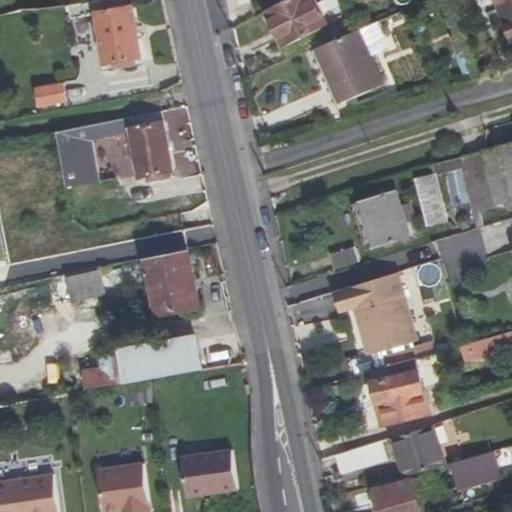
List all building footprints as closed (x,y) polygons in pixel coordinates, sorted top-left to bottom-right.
[(317,5),(314,0),(289,0),(267,12),(285,48),(328,26),(322,15),(317,5)] [(511,0),(497,0),(511,38),(511,0)] [(322,15),(329,11),(323,1),(317,5),(322,15)] [(91,3),(69,6),(72,19),(98,15),(98,14),(96,2),(91,3)] [(98,15),(106,63),(142,57),(134,8),(98,14),(98,15)] [(368,48),(386,40),(379,22),(360,30),(368,48)] [(360,30),(321,47),(335,79),(330,80),(341,105),(384,86),(368,48),(360,30)] [(451,38),(458,56),(465,53),(458,36),(451,38)] [(313,51),(337,106),(341,105),(330,80),(335,79),(321,47),(313,51)] [(40,107),(67,102),(63,84),(37,89),(40,107)] [(140,178),(174,172),(164,112),(130,118),(133,129),(131,129),(140,178)] [(123,135),(121,120),(57,133),(67,186),(97,181),(91,141),(123,135)] [(484,152),(466,157),(480,213),(498,208),(498,206),(492,182),(506,178),(511,202),(511,201),(511,143),(484,151),(484,152)] [(478,230),(484,228),(480,213),(466,157),(433,166),(435,174),(436,176),(462,171),(478,230)] [(462,172),(448,175),(454,205),(468,202),(462,172)] [(435,174),(417,179),(429,224),(447,220),(436,176),(435,174)] [(498,206),(511,202),(506,178),(492,182),(498,206)] [(407,222),(417,219),(412,204),(402,207),(397,191),(354,204),(368,250),(412,237),(407,222)] [(438,240),(446,272),(485,262),(478,231),(438,240)] [(355,246),(327,255),(331,269),(360,260),(355,246)] [(146,259),(158,317),(203,308),(191,250),(146,259)] [(106,296),(101,272),(68,279),(73,302),(106,296)] [(369,356),(417,342),(403,294),(397,273),(340,291),(345,311),(356,307),(369,356)] [(478,360),(479,361),(511,350),(511,332),(474,343),(478,360)] [(101,368),(83,371),(87,391),(203,370),(198,338),(100,357),(101,368)] [(461,347),(466,364),(478,360),(474,343),(461,347)] [(418,359),(415,349),(385,358),(388,368),(418,359)] [(388,368),(372,372),(380,407),(379,407),(383,425),(430,414),(418,359),(388,368)] [(393,438),(399,456),(402,456),(408,477),(445,467),(432,426),(393,438)] [(337,456),(342,475),(388,461),(382,442),(337,456)] [(232,450),(183,457),(188,497),(237,490),(232,450)] [(453,464),(457,478),(496,467),(492,453),(453,464)] [(28,458),(29,472),(49,471),(48,456),(28,458)] [(145,463),(100,470),(106,511),(111,511),(124,510),(123,511),(128,511),(135,511),(146,511),(152,511),(145,463)] [(59,511),(54,475),(0,482),(0,511),(59,511)] [(413,480),(421,511),(429,511),(421,478),(413,480)] [(376,490),(381,511),(421,511),(413,480),(376,490)]
